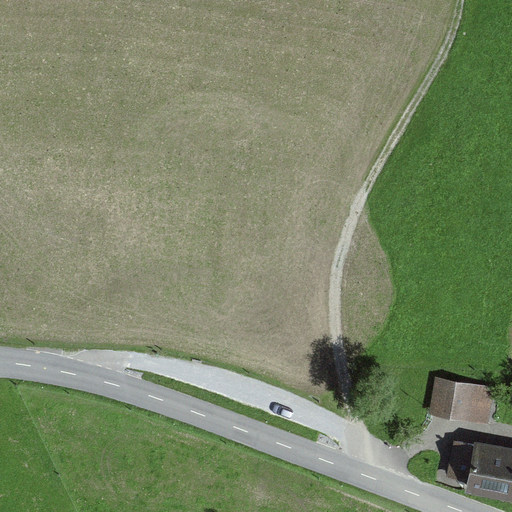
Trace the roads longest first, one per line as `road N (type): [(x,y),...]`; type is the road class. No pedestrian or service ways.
road 1 (tertiary): [(462,511),(156,398),(0,362)]
road 2 (track): [(364,447),(334,349),(339,252),(448,60),(464,0)]
